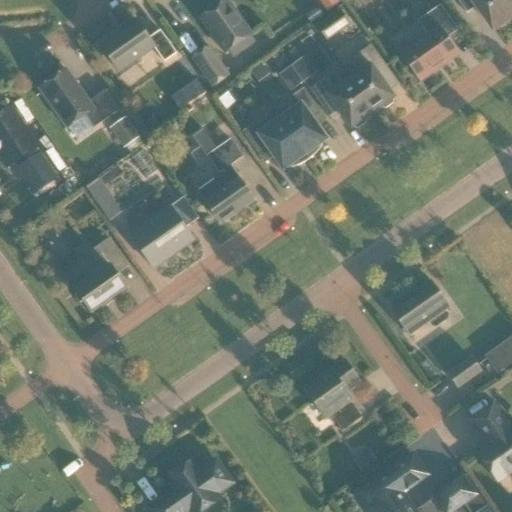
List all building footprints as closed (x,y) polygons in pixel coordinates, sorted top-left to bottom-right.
[(511,17),(511,11),(503,0),(456,0),(467,14),(477,6),(494,30),(511,17)] [(511,0),(503,0),(511,11),(511,0)] [(251,35),(227,1),(201,19),(225,54),(251,35)] [(429,35),(402,54),(422,81),(457,56),(445,38),(456,30),(440,7),(419,22),(429,35)] [(317,27),(327,41),(351,25),(341,10),(317,27)] [(136,21),(100,46),(120,73),(154,49),(164,63),(176,54),(160,31),(149,39),(136,21)] [(350,81),(373,113),(381,108),(385,110),(393,104),(393,99),(394,98),(379,78),(389,71),(371,45),(354,58),(363,72),(350,81)] [(192,59),(213,90),(230,78),(209,48),(192,59)] [(263,65),(252,72),(259,83),(270,75),(263,65)] [(66,70),(40,89),(68,128),(85,115),(95,128),(119,111),(105,91),(89,103),(66,70)] [(314,70),(300,80),(303,83),(317,74),(314,70)] [(247,74),(238,79),(241,84),(247,85),(252,82),(247,74)] [(373,113),(350,81),(337,90),(327,77),(309,89),(327,114),(337,108),(352,128),(353,128),(357,129),(365,124),(365,119),(373,113)] [(206,93),(198,81),(191,85),(200,97),(206,93)] [(280,120),(309,161),(316,154),(323,146),(319,141),(324,138),(312,121),(322,114),(304,89),(286,101),(293,111),(280,120)] [(39,156),(35,149),(37,148),(11,108),(0,115),(0,157),(7,168),(23,157),(28,163),(21,168),(37,192),(57,179),(41,155),(39,156)] [(126,118),(110,129),(125,149),(127,148),(139,138),(141,137),(126,118)] [(309,161),(280,120),(267,130),(260,120),(242,133),(260,158),(270,151),(282,168),(287,165),(290,169),(300,166),(309,161)] [(208,157),(220,175),(244,158),(232,140),(218,150),(208,157)] [(211,141),(201,148),(208,157),(218,150),(211,141)] [(118,167),(99,180),(105,188),(123,175),(118,167)] [(234,182),(227,172),(198,193),(220,224),(253,200),(238,179),(234,182)] [(99,180),(87,189),(110,223),(123,214),(105,188),(99,180)] [(184,198),(130,236),(154,270),(194,242),(185,229),(199,219),(184,198)] [(36,225),(35,230),(38,234),(43,235),(50,230),(52,223),(48,221),(43,221),(36,225)] [(84,302),(92,313),(126,289),(112,269),(124,261),(108,239),(89,253),(99,267),(91,272),(95,277),(76,291),(78,293),(74,296),(80,304),(84,302)] [(432,285),(431,283),(392,311),(408,335),(428,321),(432,327),(437,327),(448,320),(448,314),(445,309),(448,307),(438,293),(439,291),(435,285),(432,285)] [(511,338),(502,346),(511,359),(511,338)] [(480,371),(472,360),(449,376),(457,387),(480,371)] [(345,362),(305,390),(326,419),(331,416),(342,432),(362,418),(350,402),(352,401),(346,392),(359,382),(345,362)] [(503,417),(493,404),(469,421),(479,434),(484,431),(493,443),(478,454),(498,483),(511,472),(511,429),(507,433),(499,420),(503,417)] [(362,472),(377,462),(368,448),(353,459),(362,472)] [(427,476),(413,456),(360,494),(372,511),(414,511),(402,494),(427,476)] [(175,492),(149,510),(150,511),(202,511),(220,500),(219,498),(221,497),(236,485),(217,457),(199,470),(193,462),(167,480),(175,492)] [(434,497),(443,511),(451,511),(476,495),(463,477),(434,497)]
